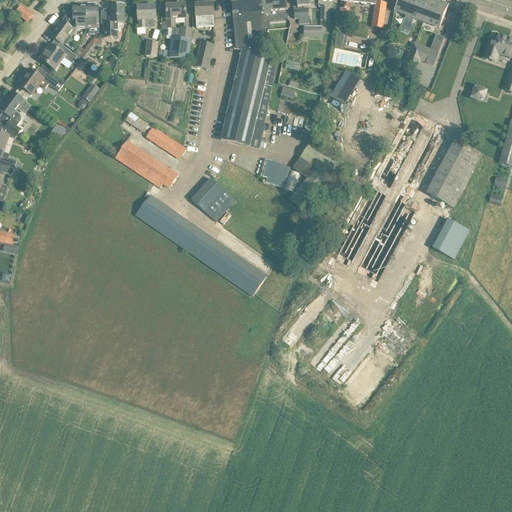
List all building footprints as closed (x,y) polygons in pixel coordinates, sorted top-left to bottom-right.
[(263,131),(278,58),(265,56),(265,14),(270,14),(270,11),(287,9),(286,0),(231,0),(236,50),(242,51),(221,140),(259,149),(262,136),(267,138),(269,133),(263,131)] [(342,0),(342,2),(341,8),(340,12),(339,18),(349,20),(350,9),(349,9),(350,3),(376,6),(376,3),(376,0),(342,0)] [(398,0),(395,12),(406,16),(401,31),(408,34),(414,19),(440,29),(445,16),(448,7),(431,0),(398,0)] [(376,6),(372,28),(382,30),(386,4),(376,3),(376,6)] [(30,23),(36,13),(21,4),(15,14),(30,23)] [(213,16),(213,4),(196,5),(197,29),(214,27),(213,16)] [(166,6),(167,16),(167,28),(175,28),(174,19),(186,19),(186,5),(166,6)] [(86,28),(86,7),(73,8),(74,28),(75,29),(86,28)] [(98,7),(86,7),(86,28),(98,28),(98,22),(99,22),(98,7)] [(104,25),(104,39),(119,39),(119,30),(117,30),(117,24),(125,24),(124,7),(110,7),(111,25),(104,25)] [(138,8),(138,18),(139,29),(155,29),(154,20),(156,20),(155,7),(138,8)] [(321,7),(320,21),(328,22),(330,7),(321,7)] [(298,20),(299,25),(309,25),(308,9),(294,10),(295,20),(298,20)] [(68,38),(63,44),(66,46),(76,32),(62,21),(57,28),(68,38)] [(304,27),(303,39),(321,38),(321,27),(304,27)] [(68,38),(57,28),(50,38),(55,41),(62,46),(63,44),(68,38)] [(172,37),(169,58),(188,60),(192,30),(181,29),(179,38),(172,37)] [(438,54),(444,39),(436,36),(431,51),(438,54)] [(492,41),(485,60),(495,63),(498,54),(511,58),(511,40),(499,37),(497,43),(492,41)] [(91,47),(102,45),(101,39),(90,41),(91,47)] [(62,46),(55,41),(51,46),(40,60),(56,71),(65,59),(73,65),(74,63),(78,57),(62,46)] [(146,57),(156,58),(158,43),(148,42),(146,57)] [(195,68),(207,71),(213,46),(201,43),(195,68)] [(413,44),(409,56),(420,61),(425,49),(413,44)] [(160,50),(159,57),(164,57),(169,58),(170,51),(165,50),(160,50)] [(78,57),(74,63),(78,67),(82,61),(78,57)] [(22,94),(22,95),(29,100),(32,96),(33,96),(41,86),(46,90),(49,85),(54,89),(59,93),(64,86),(59,83),(49,75),(45,81),(30,70),(29,71),(31,72),(25,79),(24,78),(18,85),(23,89),(20,93),(22,94)] [(332,98),(347,106),(361,80),(346,71),(332,98)] [(477,85),(473,95),(483,99),(487,89),(477,85)] [(281,96),(295,99),(297,91),(284,87),(281,96)] [(86,92),(82,97),(90,102),(93,98),(86,92)] [(15,111),(23,101),(26,103),(29,100),(22,95),(20,98),(12,93),(13,94),(10,99),(8,98),(0,109),(0,111),(9,118),(3,126),(1,125),(1,126),(10,133),(16,138),(22,131),(17,127),(21,122),(21,120),(21,117),(20,115),(17,113),(17,112),(15,111)] [(320,130),(334,135),(341,111),(327,107),(320,130)] [(186,111),(186,122),(194,123),(194,112),(186,111)] [(422,111),(415,126),(433,135),(440,121),(422,111)] [(126,121),(146,133),(151,125),(132,113),(126,121)] [(503,149),(501,155),(501,156),(502,157),(500,164),(511,167),(511,121),(510,121),(503,149)] [(361,151),(366,127),(357,125),(351,148),(361,151)] [(10,133),(1,126),(0,128),(0,158),(1,158),(8,137),(10,133)] [(415,126),(408,140),(426,149),(433,135),(415,126)] [(63,127),(54,138),(58,141),(67,130),(63,127)] [(153,127),(146,138),(179,161),(187,150),(153,127)] [(348,165),(312,141),(300,159),(315,170),(290,201),(306,214),(348,165)] [(160,190),(162,186),(169,190),(179,176),(127,142),(115,160),(160,190)] [(466,155),(463,171),(482,175),(486,159),(466,155)] [(1,166),(20,172),(22,165),(17,164),(17,163),(4,158),(1,166)] [(263,159),(258,177),(267,179),(272,162),(263,159)] [(13,176),(18,178),(20,172),(1,166),(0,168),(0,173),(12,177),(13,176)] [(290,171),(284,189),(294,193),(300,175),(290,171)] [(463,171),(459,186),(479,191),(482,175),(463,171)] [(384,182),(377,196),(394,206),(401,191),(384,182)] [(0,199),(4,201),(9,188),(1,185),(1,186),(0,186),(0,199)] [(199,192),(191,201),(210,217),(217,209),(199,192)] [(135,217),(253,298),(267,277),(150,196),(135,217)] [(377,196),(369,211),(387,220),(389,221),(392,214),(391,213),(394,206),(377,196)] [(493,196),(491,204),(502,206),(503,198),(493,196)] [(448,203),(441,218),(458,227),(466,213),(448,203)] [(369,211),(362,225),(382,235),(385,228),(384,227),(387,220),(369,211)] [(441,218),(434,232),(451,241),(458,227),(441,218)] [(5,244),(3,252),(11,254),(12,253),(13,247),(13,246),(5,244)] [(420,257),(415,264),(431,274),(439,260),(422,250),(418,256),(420,257)] [(414,263),(406,277),(422,288),(431,274),(415,264),(414,263)] [(316,265),(306,276),(322,290),(332,279),(316,265)] [(314,354),(319,358),(317,362),(312,358),(309,363),(309,364),(317,368),(320,363),(331,369),(329,368),(331,366),(327,361),(328,360),(330,357),(337,351),(336,349),(334,352),(330,347),(331,345),(325,342),(324,344),(314,354)] [(376,356),(382,359),(381,361),(392,368),(401,354),(383,344),(376,356)]
